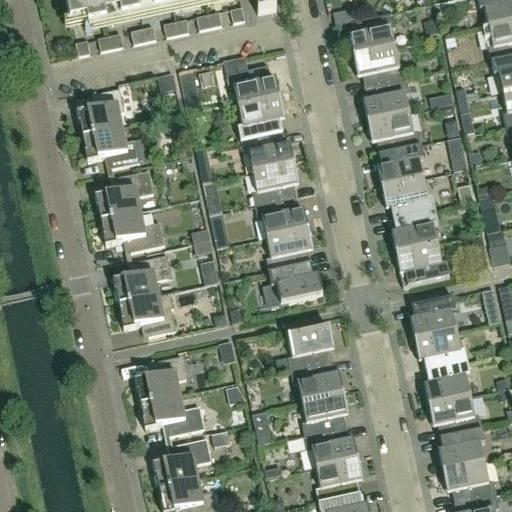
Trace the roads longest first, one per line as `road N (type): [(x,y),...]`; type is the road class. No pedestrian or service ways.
road 1 (residential): [(128,511),(12,0)]
road 2 (residential): [(403,511),(299,0)]
road 3 (unknown): [(303,21),(31,83)]
